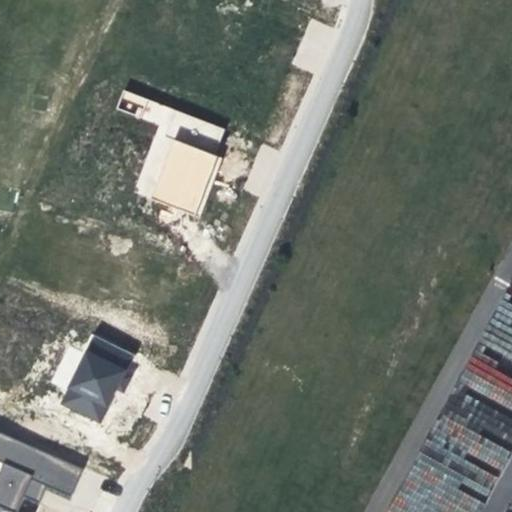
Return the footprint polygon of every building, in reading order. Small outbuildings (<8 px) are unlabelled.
[(149,100),(124,91),(117,109),(142,119),(149,100)] [(225,130),(175,111),(165,137),(175,140),(153,199),(200,218),(209,196),(216,175),(213,174),(219,157),(215,156),(225,130)] [(511,511),(511,307),(410,496),(438,511),(511,511)] [(134,355),(96,337),(63,403),(101,422),(113,397),(134,355)] [(83,469),(0,432),(0,461),(5,464),(0,475),(0,511),(18,511),(22,504),(25,497),(34,501),(41,484),(71,497),(83,469)]
